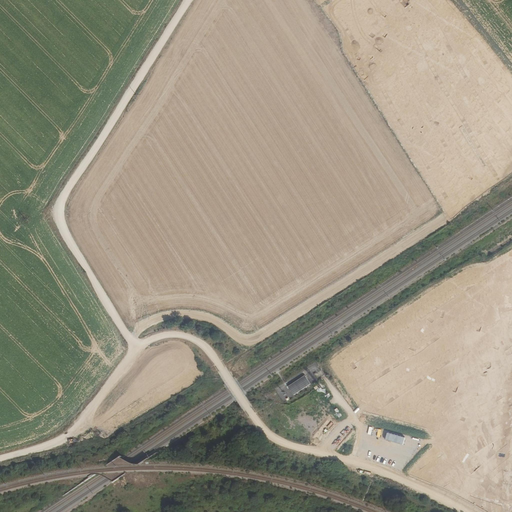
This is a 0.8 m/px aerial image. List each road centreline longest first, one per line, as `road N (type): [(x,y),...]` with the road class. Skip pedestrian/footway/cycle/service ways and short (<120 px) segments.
road 1 (track): [(326,0),(377,76),(377,97),(439,180),(446,208),(246,348),(225,327),(175,314),(126,332)]
road 2 (track): [(511,228),(320,354),(326,379),(358,425),(354,463),(265,432),(202,343),(173,334),(136,347)]
road 3 (track): [(136,347),(63,234),(60,208),(191,0)]
road 4 (track): [(136,347),(69,434),(0,458)]
road 5 (track): [(466,511),(354,463)]
